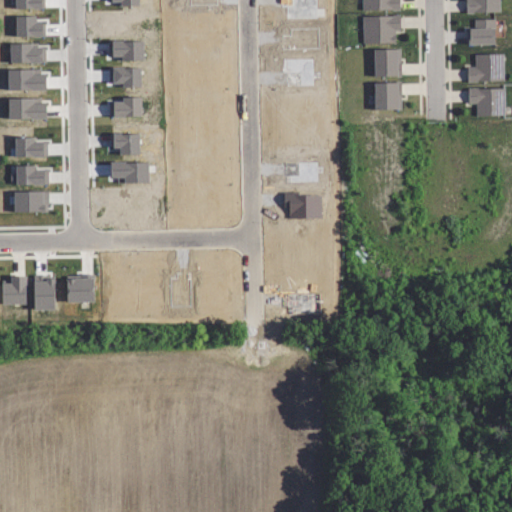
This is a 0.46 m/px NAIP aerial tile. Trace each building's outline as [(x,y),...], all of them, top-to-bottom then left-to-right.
[(10,0),(11,9),(28,8),(28,10),(36,9),(36,0),(10,0)] [(398,0),(398,8),(361,9),(360,0),(398,0)] [(499,0),(500,10),(467,11),(466,0),(499,0)] [(398,29),(394,29),(394,42),(361,42),(361,15),(398,15),(398,29)] [(11,37),(29,36),(28,38),(37,37),(36,24),(31,24),(30,18),(33,18),(33,17),(11,18),(11,37)] [(494,18),(494,43),(468,42),(468,27),(474,27),(474,18),(494,18)] [(139,61),(139,41),(106,42),(106,57),(116,57),(116,61),(139,61)] [(4,44),(27,43),(27,48),(35,47),(36,64),(25,64),(25,63),(5,63),(4,44)] [(399,75),(372,75),(371,48),(399,48),(399,75)] [(503,80),(466,81),(465,66),(474,66),(473,53),(502,52),(503,80)] [(137,88),(137,68),(106,68),(106,83),(117,83),(117,88),(137,88)] [(2,91),(2,71),(27,70),(27,76),(40,76),(40,90),(2,91)] [(400,109),(373,109),(373,82),(400,82),(400,109)] [(503,114),(475,114),(475,103),(467,103),(467,88),(503,87),(503,114)] [(137,98),(116,98),(116,103),(108,102),(108,117),(137,118),(137,98)] [(2,120),(2,99),(27,99),(27,105),(40,104),(40,119),(2,120)] [(11,185),(47,184),(46,170),(30,171),(30,166),(11,167),(11,185)] [(5,284),(0,284),(0,305),(24,305),(24,277),(5,277),(5,284)] [(62,303),(91,302),(90,279),(61,280),(62,303)] [(54,310),(53,281),(27,282),(27,311),(54,310)]
